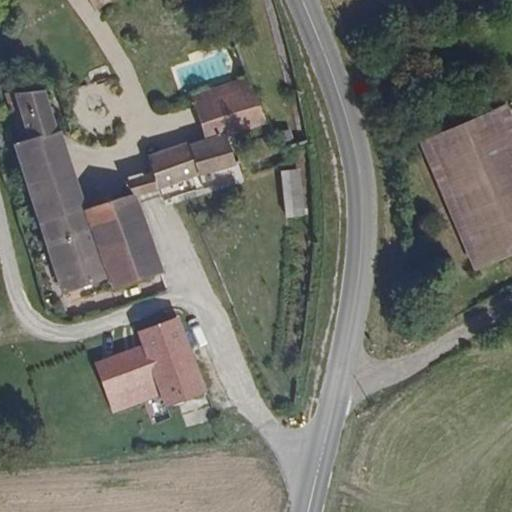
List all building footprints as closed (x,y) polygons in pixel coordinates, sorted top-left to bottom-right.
[(89,0),(95,9),(106,2),(108,0),(89,0)] [(269,123),(247,77),(190,95),(205,139),(226,134),(269,123)] [(62,131),(49,91),(13,94),(24,127),(29,139),(62,131)] [(511,253),(511,118),(507,106),(417,144),(471,270),(511,253)] [(89,208),(62,131),(29,139),(13,143),(32,203),(39,225),(84,210),(89,208)] [(199,176),(237,165),(226,134),(205,139),(189,144),(199,176)] [(189,144),(187,140),(144,153),(148,167),(156,190),(161,188),(199,176),(189,144)] [(156,190),(148,167),(138,170),(125,174),(132,193),(137,191),(139,196),(147,193),(156,190)] [(301,168),(282,170),(285,217),(305,216),(301,168)] [(139,196),(137,191),(132,193),(89,208),(84,210),(105,270),(111,289),(160,272),(165,271),(151,233),(139,196)] [(105,270),(84,210),(39,225),(60,286),(105,270)] [(207,393),(179,316),(137,331),(142,345),(160,396),(165,408),(207,393)] [(160,396),(142,345),(97,361),(95,362),(113,413),(160,396)]
